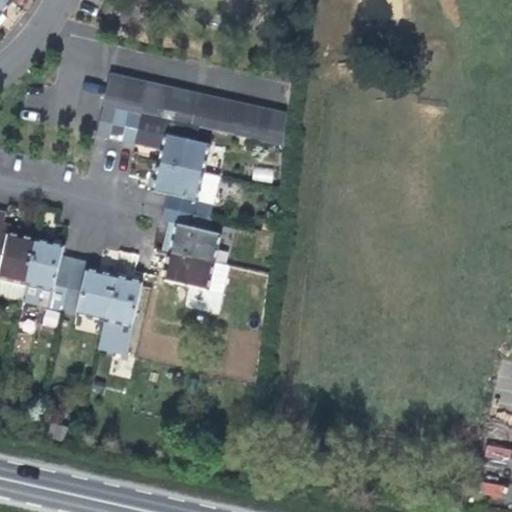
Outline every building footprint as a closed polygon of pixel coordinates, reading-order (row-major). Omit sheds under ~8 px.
[(0,0),(0,15),(10,3),(12,0),(0,0)] [(135,144),(141,115),(154,118),(167,121),(180,123),(193,126),(205,129),(217,132),(220,133),(231,135),(243,138),(256,141),(267,143),(283,147),(287,116),(273,112),(262,110),(249,107),(237,104),(224,101),(212,99),(200,96),(185,93),(174,90),(161,87),(146,84),(136,82),(122,79),(110,76),(104,105),(97,136),(110,139),(121,141),(135,144)] [(165,135),(159,163),(153,191),(169,195),(166,208),(194,214),(204,173),(210,144),(165,135)] [(254,167),(252,179),(272,182),(274,169),(254,167)] [(218,176),(215,175),(204,173),(194,214),(210,218),(218,176)] [(166,208),(162,221),(170,223),(177,224),(170,253),(215,263),(221,235),(191,228),(194,214),(166,208)] [(0,278),(26,284),(36,240),(20,237),(3,233),(5,225),(7,213),(0,211),(0,278)] [(170,223),(163,251),(170,253),(177,224),(170,223)] [(3,233),(20,237),(22,229),(5,225),(3,233)] [(36,240),(26,284),(53,290),(49,308),(63,312),(75,258),(62,255),(64,247),(36,240)] [(163,281),(208,291),(215,263),(170,253),(163,281)] [(142,283),(115,276),(87,270),(88,261),(75,258),(63,312),(104,322),(122,326),(131,328),(142,283)] [(224,296),(230,267),(215,263),(208,291),(224,296)] [(26,284),(22,302),(49,308),(53,290),(26,284)] [(104,322),(97,353),(115,356),(122,326),(104,322)]
